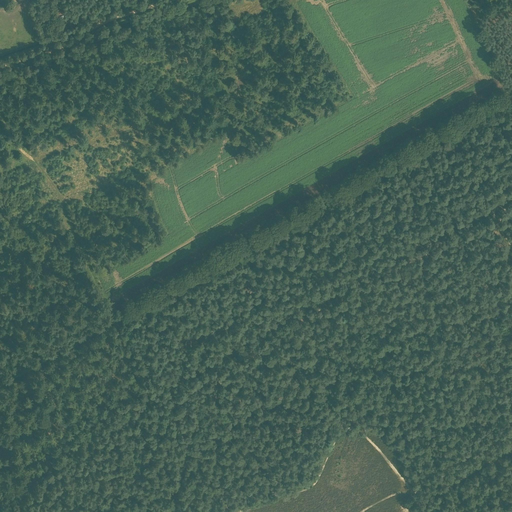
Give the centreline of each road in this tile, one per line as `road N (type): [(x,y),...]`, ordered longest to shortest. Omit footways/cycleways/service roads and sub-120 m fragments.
road 1 (track): [(115,315),(53,188),(15,146),(0,110)]
road 2 (track): [(7,511),(142,381),(179,381)]
road 3 (track): [(184,0),(0,64)]
road 4 (track): [(115,315),(0,381)]
